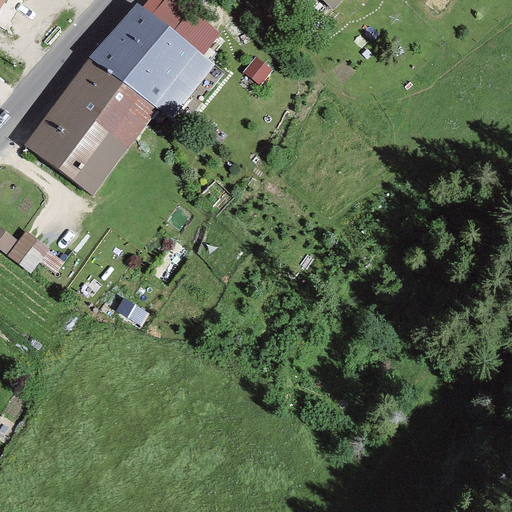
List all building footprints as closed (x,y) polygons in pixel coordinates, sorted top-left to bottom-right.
[(0,0),(0,13),(8,0),(0,0)] [(192,2),(190,0),(167,0),(166,2),(162,0),(154,0),(154,1),(178,20),(192,2)] [(338,0),(320,0),(330,9),(338,0)] [(141,14),(95,65),(157,109),(173,121),(192,96),(215,67),(200,56),(193,50),(170,33),(168,32),(178,20),(154,1),(142,16),(141,14)] [(223,61),(234,48),(210,27),(193,50),(200,56),(206,48),(223,61)] [(91,196),(157,109),(95,65),(77,88),(30,149),(27,147),(25,150),(92,201),(94,199),(91,196)] [(0,235),(0,254),(5,259),(14,246),(0,235)] [(25,235),(14,246),(5,259),(18,267),(36,244),(25,235)] [(46,252),(36,244),(18,267),(29,274),(46,252)]
